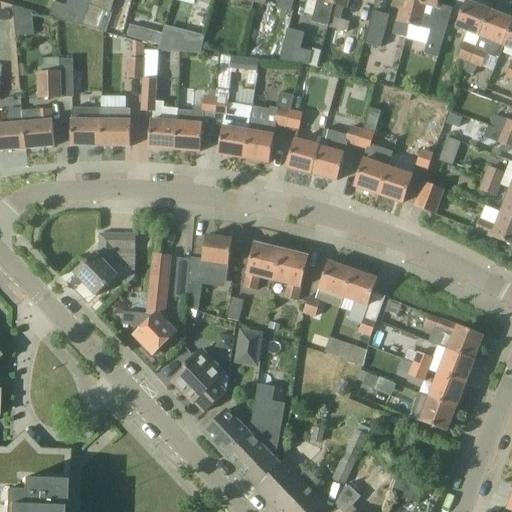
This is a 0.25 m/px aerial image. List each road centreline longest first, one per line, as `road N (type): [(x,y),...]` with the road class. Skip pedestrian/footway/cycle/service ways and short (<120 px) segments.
road 1 (residential): [(511,299),(379,231),(256,198),(69,184),(19,193),(0,207)]
road 2 (residential): [(246,511),(0,256)]
road 3 (unclassified): [(459,511),(511,384)]
